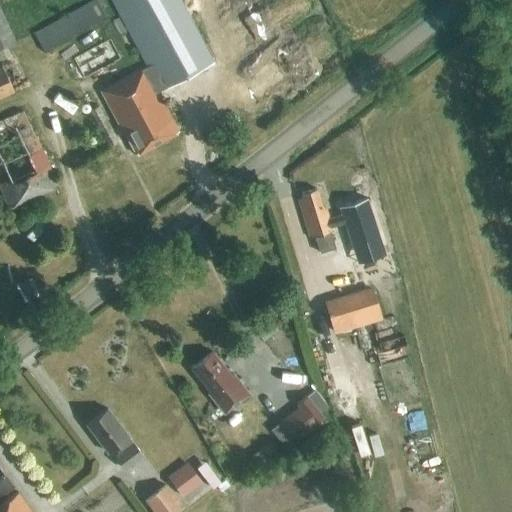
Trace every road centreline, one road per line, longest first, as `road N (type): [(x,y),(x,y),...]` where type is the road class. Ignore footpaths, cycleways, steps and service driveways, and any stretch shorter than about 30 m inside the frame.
road 1 (tertiary): [(0,369),(467,0)]
road 2 (track): [(210,205),(188,110),(211,89),(219,54),(202,0)]
